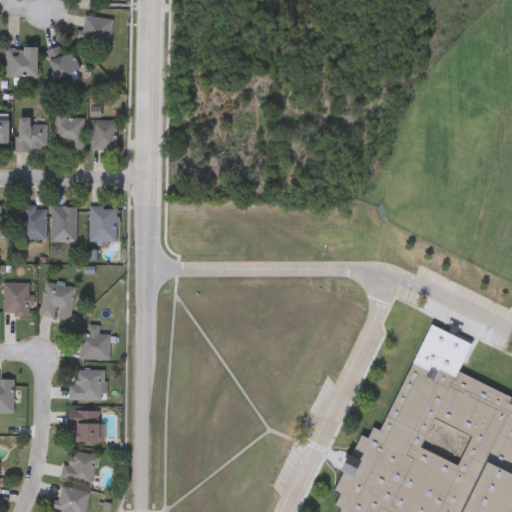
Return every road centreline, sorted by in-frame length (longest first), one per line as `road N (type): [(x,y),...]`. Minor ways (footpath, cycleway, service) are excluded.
road 1 (tertiary): [(143,269),(142,497)]
road 2 (residential): [(26,511),(44,447),(48,382),(41,360)]
road 3 (tertiary): [(150,29),(145,178)]
road 4 (residential): [(0,177),(145,178)]
